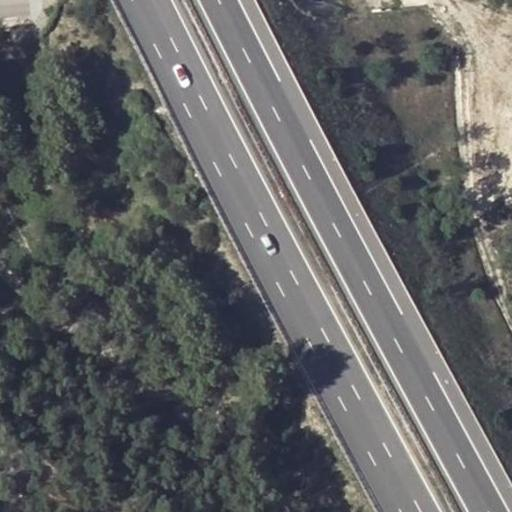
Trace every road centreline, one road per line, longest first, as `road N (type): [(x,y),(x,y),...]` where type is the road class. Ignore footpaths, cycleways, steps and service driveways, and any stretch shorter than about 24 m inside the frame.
road 1 (motorway): [(126,0),(279,312),(395,511)]
road 2 (motorway): [(502,511),(238,0)]
road 3 (unclassified): [(109,511),(0,446)]
